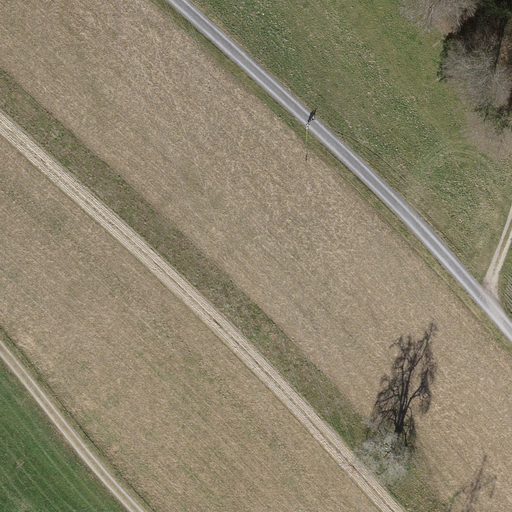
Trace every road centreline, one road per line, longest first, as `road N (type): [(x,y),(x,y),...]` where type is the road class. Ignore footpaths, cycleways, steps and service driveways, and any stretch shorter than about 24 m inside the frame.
road 1 (track): [(174,0),(388,196),(511,329)]
road 2 (track): [(0,355),(135,511)]
